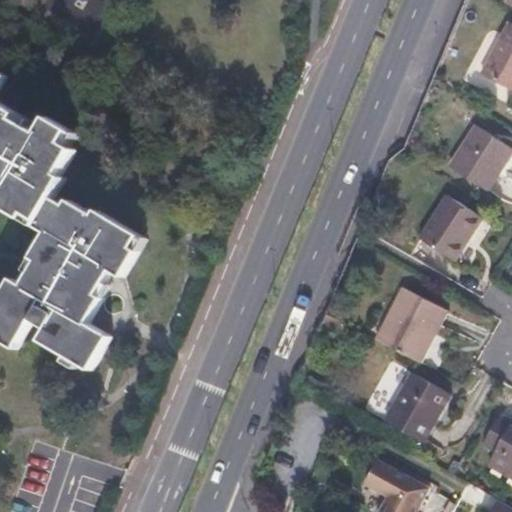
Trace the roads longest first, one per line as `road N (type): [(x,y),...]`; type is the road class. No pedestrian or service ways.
road 1 (primary): [(206,511),(419,0)]
road 2 (primary): [(369,0),(160,511)]
